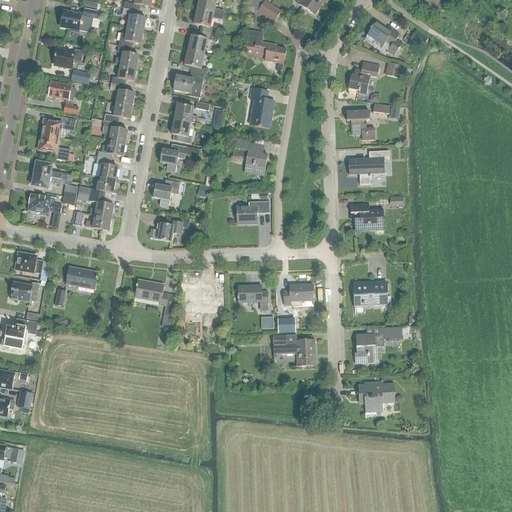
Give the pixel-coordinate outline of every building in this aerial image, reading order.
[(97,0),(83,0),(82,7),(96,9),(97,0)] [(150,8),(152,0),(134,0),(133,4),(124,2),(122,9),(139,12),(140,6),(150,8)] [(199,0),(197,10),(223,16),(224,11),(215,9),(216,0),(219,0),(220,0),(199,0)] [(274,23),(281,11),(263,0),(245,0),(245,3),(258,11),(257,12),(274,23)] [(314,16),(320,8),(308,0),(302,0),(301,1),(299,0),(297,0),(296,3),(299,5),(314,16)] [(308,0),(320,8),(323,3),(325,5),(328,2),(325,0),(308,0)] [(129,16),(126,29),(143,32),(146,19),(138,18),(139,12),(122,9),(121,15),(129,16)] [(81,16),(81,15),(63,12),(60,28),(71,30),(71,32),(78,33),(78,32),(90,34),(93,19),(95,20),(97,12),(83,10),(82,17),(81,16)] [(222,21),(223,16),(197,10),(193,25),(201,27),(200,32),(212,35),(214,29),(210,28),(213,18),(222,21)] [(305,13),(300,10),(294,18),(299,22),(305,13)] [(387,52),(394,57),(402,44),(396,40),(399,35),(391,30),(390,31),(371,19),(366,27),(371,30),(366,36),(382,47),(385,43),(390,47),(387,52)] [(141,45),(143,32),(126,29),(125,34),(120,33),(118,46),(131,49),(132,43),(141,45)] [(422,47),(428,38),(416,30),(410,39),(422,47)] [(276,72),(282,73),(286,50),(276,49),(277,45),(261,43),(263,34),(249,31),(244,55),(265,58),(264,62),(278,64),(276,72)] [(191,37),(187,51),(204,55),(207,40),(211,41),(212,35),(200,32),(198,38),(191,37)] [(119,66),(136,69),(139,57),(130,55),(131,49),(118,46),(117,53),(122,53),(121,59),(116,58),(114,65),(119,66)] [(75,50),(74,54),(56,51),(54,66),(72,69),(73,62),(80,63),(83,52),(75,50)] [(201,69),(204,55),(187,51),(184,66),(191,68),(190,74),(204,76),(205,77),(207,71),(201,69)] [(348,90),(366,94),(370,77),(377,78),(379,66),(362,63),(361,71),(355,70),(352,81),(350,81),(348,90)] [(406,68),(387,64),(385,76),(399,79),(400,73),(404,74),(406,68)] [(134,82),(136,69),(119,66),(117,79),(112,78),(111,84),(125,86),(126,81),(134,82)] [(88,85),(90,74),(73,70),(70,81),(88,85)] [(199,99),(204,76),(190,74),(189,79),(176,77),(173,91),(189,95),(189,97),(199,99)] [(72,88),(72,87),(51,83),(51,85),(49,86),(49,89),(50,90),(48,98),(66,101),(63,113),(77,116),(78,108),(72,107),(73,99),(74,99),(76,89),(72,88)] [(118,92),(115,104),(132,107),(135,95),(123,93),(125,86),(111,84),(109,90),(118,92)] [(253,101),(249,126),(269,129),(274,102),(267,101),(269,92),(251,89),(249,100),(253,101)] [(373,103),(381,103),(382,95),(373,94),(373,103)] [(209,105),(196,103),(195,109),(208,112),(209,105)] [(130,120),(132,107),(115,104),(113,116),(105,115),(104,121),(118,124),(119,118),(130,120)] [(174,120),(191,123),(196,124),(198,118),(192,117),(194,109),(177,105),(174,120)] [(389,107),(374,105),(373,113),(389,115),(389,107)] [(398,120),(400,109),(391,108),(390,119),(398,120)] [(369,121),(369,112),(346,113),(346,122),(350,122),(351,136),(362,136),(362,141),(375,141),(374,129),(366,129),(366,121),(369,121)] [(60,138),(64,139),(65,131),(73,132),(76,121),(61,118),(60,124),(44,121),(41,136),(60,139),(60,138)] [(188,138),(191,123),(174,120),(171,135),(174,135),(172,141),(191,144),(192,139),(188,138)] [(116,130),(118,124),(104,121),(103,127),(110,129),(109,135),(104,134),(103,140),(108,141),(125,145),(128,132),(116,130)] [(58,148),(60,139),(41,136),(39,151),(55,154),(53,159),(68,162),(70,151),(58,148)] [(246,159),(244,172),(264,175),(267,156),(262,155),(264,146),(249,143),(250,141),(236,139),(235,150),(233,149),(232,157),(246,159)] [(123,158),(125,145),(108,141),(107,147),(103,146),(101,153),(98,152),(97,159),(110,162),(112,155),(123,158)] [(172,145),(170,152),(162,150),(160,163),(167,165),(165,173),(175,174),(177,159),(184,160),(186,148),(172,145)] [(185,155),(199,157),(200,150),(186,148),(185,155)] [(216,151),(205,149),(203,156),(215,158),(216,151)] [(379,160),(369,160),(348,161),(349,176),(359,175),(359,186),(370,185),(369,175),(384,174),(384,159),(389,159),(389,152),(379,152),(379,160)] [(109,167),(110,162),(97,159),(96,165),(101,166),(98,178),(115,182),(118,169),(109,167)] [(34,175),(61,180),(62,174),(52,172),(53,166),(36,163),(34,175)] [(60,186),(61,180),(34,175),(32,187),(49,190),(50,184),(60,186)] [(113,194),(115,182),(98,178),(96,191),(91,190),(90,196),(104,199),(105,193),(113,194)] [(71,187),(71,182),(66,181),(64,192),(76,194),(77,188),(71,187)] [(165,181),(164,188),(155,186),(153,199),(160,200),(159,206),(168,210),(171,194),(177,195),(180,184),(165,181)] [(37,215),(38,213),(48,215),(49,212),(60,214),(62,206),(51,204),(51,199),(30,195),(29,205),(28,211),(29,212),(31,213),(37,215)] [(111,220),(114,207),(103,205),(104,199),(90,196),(89,202),(97,204),(96,210),(90,209),(89,216),(94,217),(111,220)] [(75,200),(63,197),(62,204),(74,206),(75,200)] [(249,207),(236,207),(237,226),(247,225),(247,223),(257,223),(257,215),(264,215),(269,215),(269,203),(249,203),(249,207)] [(368,204),(350,205),(350,214),(353,214),(354,232),(384,230),(383,210),(369,211),(368,204)] [(76,213),(74,225),(81,227),(83,214),(76,213)] [(109,232),(111,220),(94,217),(93,223),(86,222),(85,228),(109,232)] [(168,218),(166,226),(160,225),(159,232),(151,230),(149,239),(171,243),(172,235),(181,237),(182,229),(188,230),(189,222),(168,218)] [(43,262),(35,261),(36,257),(18,254),(15,271),(33,274),(41,275),(43,262)] [(94,291),(97,274),(84,272),(84,271),(69,268),(66,286),(94,291)] [(137,282),(137,285),(136,285),(136,287),(136,288),(134,299),(159,303),(159,306),(166,307),(168,295),(162,294),(164,286),(150,283),(150,284),(137,282)] [(354,308),(387,307),(386,283),(353,285),(354,308)] [(32,284),(32,287),(14,284),(11,300),(29,304),(30,301),(36,303),(39,285),(32,284)] [(291,303),(313,302),(312,286),(289,286),(289,292),(283,292),(283,306),(291,306),(291,303)] [(267,292),(261,292),(261,287),(238,287),(238,298),(237,298),(237,300),(238,300),(238,304),(261,304),(261,312),(268,312),(267,292)] [(212,305),(212,288),(184,288),(184,303),(195,303),(195,306),(191,306),(191,317),(221,317),(221,305),(212,305)] [(65,292),(57,291),(54,306),(62,308),(65,292)] [(39,316),(27,313),(26,319),(38,321),(39,316)] [(2,341),(1,347),(3,349),(9,350),(9,348),(13,349),(16,351),(21,350),(25,331),(29,332),(28,335),(35,336),(37,324),(17,320),(15,329),(7,327),(6,329),(4,332),(5,336),(4,341),(2,341)] [(384,340),(383,336),(399,335),(399,329),(385,329),(385,328),(374,329),(374,335),(357,336),(358,353),(355,353),(355,365),(377,364),(377,344),(375,344),(375,341),(384,340)] [(296,355),(297,367),(316,367),(314,341),(296,341),(295,334),(285,335),(272,336),(273,356),(296,355)] [(14,379),(15,374),(0,371),(0,388),(12,391),(14,379)] [(28,375),(20,374),(19,381),(27,382),(28,375)] [(363,383),(363,387),(358,387),(359,405),(365,405),(365,413),(382,413),(382,405),(394,404),(394,384),(381,385),(381,383),(363,383)] [(19,397),(17,408),(30,410),(31,400),(19,397)] [(10,399),(10,401),(0,399),(0,416),(6,418),(8,409),(13,410),(15,400),(10,399)] [(0,446),(0,482),(14,485),(15,479),(8,477),(8,476),(1,475),(2,470),(0,469),(0,460),(3,461),(3,460),(9,461),(8,462),(15,464),(18,450),(6,448),(7,448),(0,446)]
